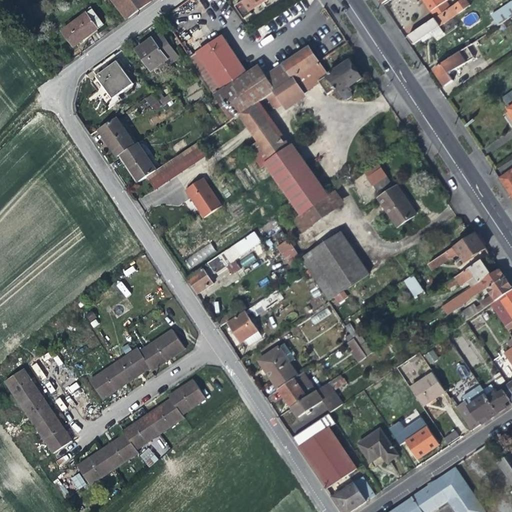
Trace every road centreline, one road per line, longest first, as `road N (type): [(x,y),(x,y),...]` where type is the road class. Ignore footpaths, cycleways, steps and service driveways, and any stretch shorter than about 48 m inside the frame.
road 1 (residential): [(215,342),(44,86),(165,0)]
road 2 (secondary): [(511,244),(347,0)]
road 3 (residential): [(215,342),(87,426),(33,361)]
road 4 (residential): [(328,511),(215,342)]
road 5 (residential): [(511,413),(361,511)]
road 6 (unknown): [(474,188),(398,247),(376,244),(345,211)]
